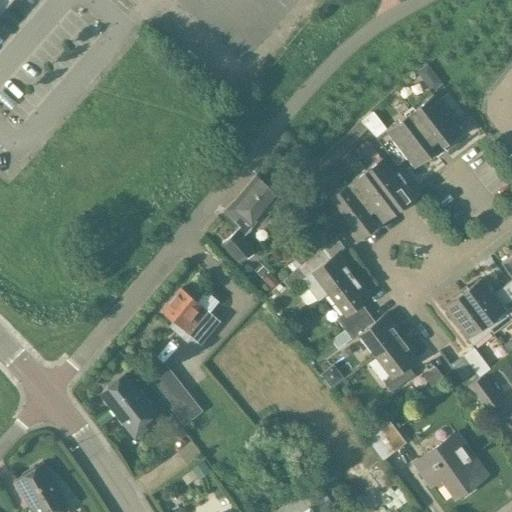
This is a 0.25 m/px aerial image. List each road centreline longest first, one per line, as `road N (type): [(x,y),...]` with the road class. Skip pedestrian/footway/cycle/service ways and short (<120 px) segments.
road 1 (residential): [(45,390),(338,60),(427,0)]
road 2 (residential): [(449,270),(409,217),(369,248),(408,299)]
road 3 (tertiary): [(131,511),(45,390)]
